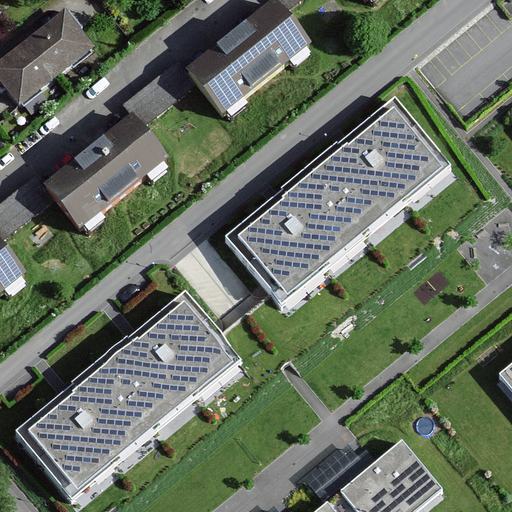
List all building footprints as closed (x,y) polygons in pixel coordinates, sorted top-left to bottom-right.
[(319,0),(277,0),(294,20),(319,0)] [(369,0),(379,12),(394,0),(369,0)] [(198,80),(238,130),(323,61),(283,12),(198,80)] [(6,90),(19,106),(91,51),(77,34),(82,30),(69,14),(0,67),(0,92),(1,94),(6,90)] [(204,91),(186,68),(133,109),(151,132),(204,91)] [(394,106),(223,246),(287,324),(458,184),(394,106)] [(56,194),(96,243),(181,175),(141,125),(56,194)] [(57,209),(39,186),(0,216),(0,243),(5,250),(57,209)] [(0,321),(36,292),(0,247),(0,321)] [(184,295),(13,435),(76,511),(78,511),(248,373),(184,295)] [(511,366),(498,379),(511,395),(511,366)] [(407,438),(332,503),(339,511),(429,511),(454,491),(407,438)] [(339,511),(332,503),(322,511),(339,511)]
